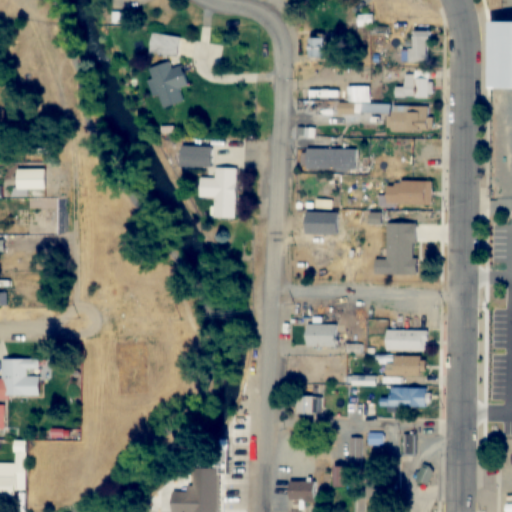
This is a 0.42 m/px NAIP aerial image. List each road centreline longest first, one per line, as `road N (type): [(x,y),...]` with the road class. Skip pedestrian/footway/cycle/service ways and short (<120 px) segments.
road 1 (tertiary): [(457,511),(467,27)]
road 2 (residential): [(260,511),(265,46)]
road 3 (residential): [(460,302),(263,297)]
